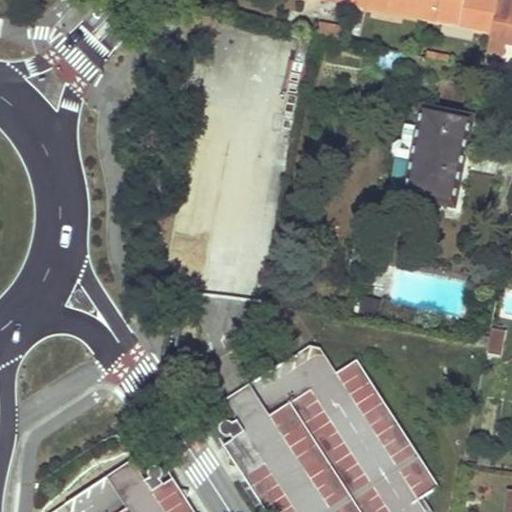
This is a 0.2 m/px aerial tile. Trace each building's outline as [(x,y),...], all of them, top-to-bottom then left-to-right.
[(356,0),(355,5),(422,20),(426,0),(356,0)] [(426,0),(422,20),(492,32),(497,6),(498,0),(426,0)] [(511,8),(497,6),(492,32),(488,50),(505,54),(506,50),(508,42),(511,42),(511,8)] [(318,37),(340,41),(343,28),(321,24),(318,37)] [(423,109),(406,197),(455,207),(473,119),(423,109)] [(506,334),(492,331),(489,349),(488,355),(502,358),(506,334)] [(442,489),(360,362),(339,376),(325,353),(314,349),(245,393),(235,399),(228,404),(242,424),(237,428),(236,427),(234,426),(231,425),(230,425),(226,426),(225,428),(224,429),(224,431),(224,434),(225,436),(226,439),(230,441),(233,441),(235,440),(237,443),(229,449),(269,511),(433,511),(425,499),(442,489)] [(197,511),(178,481),(169,487),(165,481),(167,480),(168,478),(168,476),(167,474),(167,472),(165,471),(164,470),(161,470),(158,470),(156,470),(155,471),(154,472),(153,473),(153,475),(152,477),(152,479),(153,479),(154,481),(150,484),(136,463),(59,511),(197,511)]
